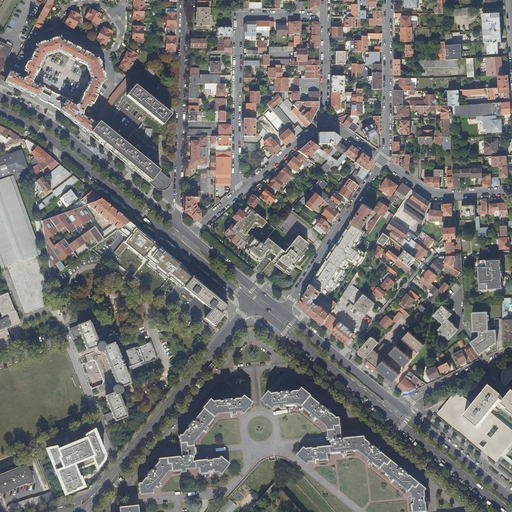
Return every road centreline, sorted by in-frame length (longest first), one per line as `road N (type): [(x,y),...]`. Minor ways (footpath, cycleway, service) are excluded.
road 1 (residential): [(240,190),(236,15),(325,16)]
road 2 (residential): [(98,488),(251,304)]
road 3 (residential): [(174,223),(184,0)]
road 4 (primary): [(0,110),(40,132),(165,232)]
road 5 (residential): [(283,310),(382,160)]
road 6 (primary): [(251,304),(390,415)]
road 7 (primary): [(174,223),(41,118)]
road 8 (residential): [(382,160),(387,0)]
road 9 (primary): [(390,415),(507,511)]
road 10 (primary): [(511,498),(400,407)]
road 11 (residential): [(435,251),(340,358)]
road 12 (residential): [(382,160),(433,195),(511,190)]
road 13 (residential): [(400,407),(511,352)]
